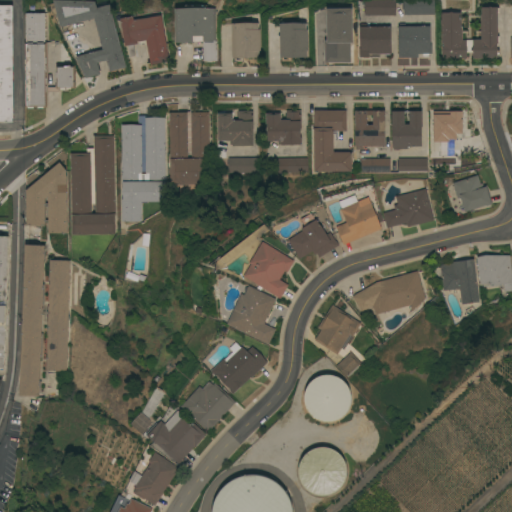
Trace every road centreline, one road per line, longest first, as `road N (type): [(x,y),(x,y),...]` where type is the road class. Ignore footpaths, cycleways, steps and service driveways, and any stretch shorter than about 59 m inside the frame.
road 1 (tertiary): [(178,511),(289,382),(300,319),(330,278),(494,229),(511,215),(493,84)]
road 2 (residential): [(511,84),(149,89),(99,106),(18,151)]
